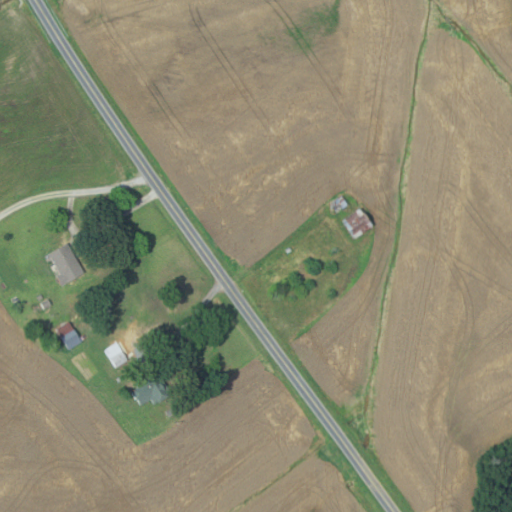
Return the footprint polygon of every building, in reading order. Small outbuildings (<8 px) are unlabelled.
[(255,231),(286,212),(275,193),(244,212),(255,231)] [(341,195),(348,205),(336,214),(329,204),(341,195)] [(355,238),(342,220),(360,207),(373,225),(355,238)] [(62,285),(56,276),(60,274),(48,253),(67,243),(84,273),(62,285)] [(48,298),(52,305),(44,309),(41,303),(48,298)] [(69,350),(56,329),(69,321),(82,341),(69,350)] [(122,350),(129,360),(116,368),(110,358),(122,350)] [(168,357),(173,362),(168,367),(163,361),(168,357)] [(155,405),(151,399),(141,405),(132,390),(147,380),(145,377),(156,370),(172,394),(155,405)] [(172,407),(176,412),(169,417),(165,411),(172,407)]
